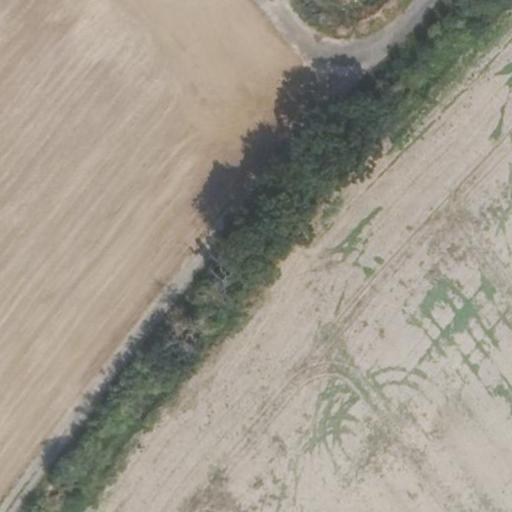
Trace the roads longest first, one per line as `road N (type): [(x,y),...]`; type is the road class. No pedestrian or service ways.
road 1 (track): [(262,0),(352,109),(21,511)]
road 2 (track): [(352,109),(452,0)]
